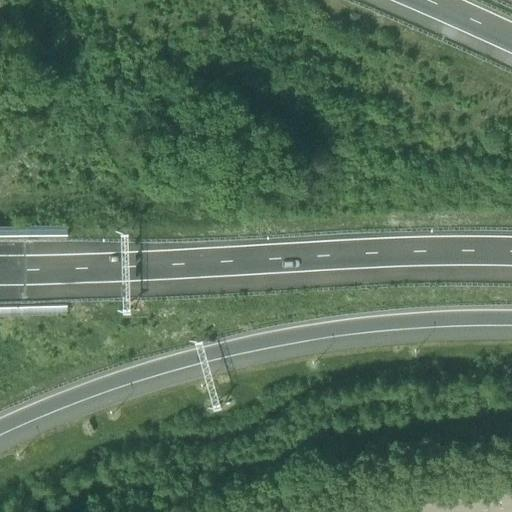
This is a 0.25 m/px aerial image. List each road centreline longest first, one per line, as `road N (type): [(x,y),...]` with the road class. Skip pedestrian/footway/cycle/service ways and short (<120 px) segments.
road 1 (motorway): [(0,424),(200,353),(371,323),(511,318)]
road 2 (motorway): [(0,269),(511,252)]
